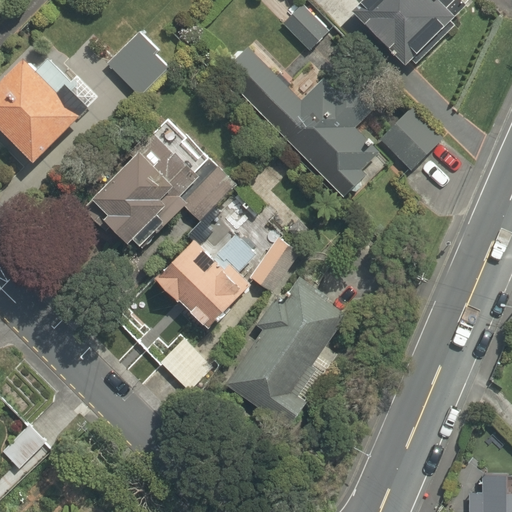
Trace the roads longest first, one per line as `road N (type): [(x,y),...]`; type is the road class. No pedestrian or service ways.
road 1 (secondary): [(380,511),(511,196)]
road 2 (residential): [(0,288),(227,511)]
